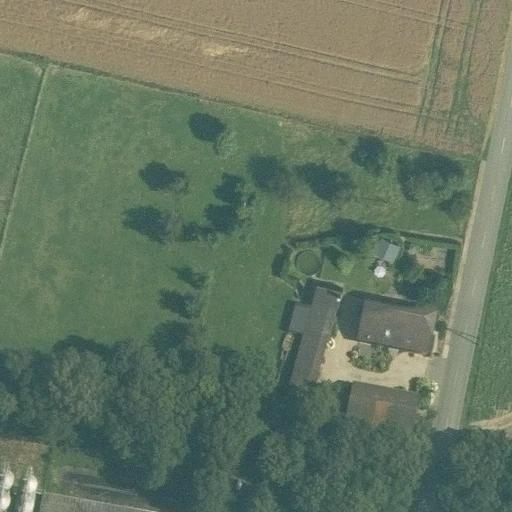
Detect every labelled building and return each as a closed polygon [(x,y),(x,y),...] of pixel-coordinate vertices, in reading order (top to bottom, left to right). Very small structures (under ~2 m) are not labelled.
[(342,292),(317,287),(311,309),(303,338),(297,358),(322,363),(342,292)] [(399,304),(368,298),(359,343),(390,349),(399,304)] [(303,338),(311,309),(295,304),(287,333),(303,338)] [(437,311),(399,304),(390,349),(428,356),(437,311)] [(322,363),(297,358),(294,372),(318,377),(322,363)] [(318,377),(294,372),(289,390),(313,395),(318,377)] [(419,402),(352,388),(343,429),(411,443),(419,402)] [(91,511),(42,503),(39,511),(91,511)]
